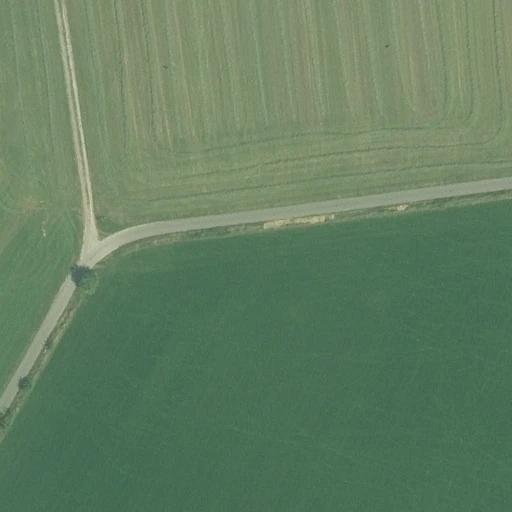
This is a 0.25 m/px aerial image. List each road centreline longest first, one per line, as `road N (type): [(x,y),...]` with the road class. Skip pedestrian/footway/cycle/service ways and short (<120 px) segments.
road 1 (unclassified): [(0,413),(76,276),(122,237),(511,182)]
road 2 (track): [(94,256),(57,0)]
